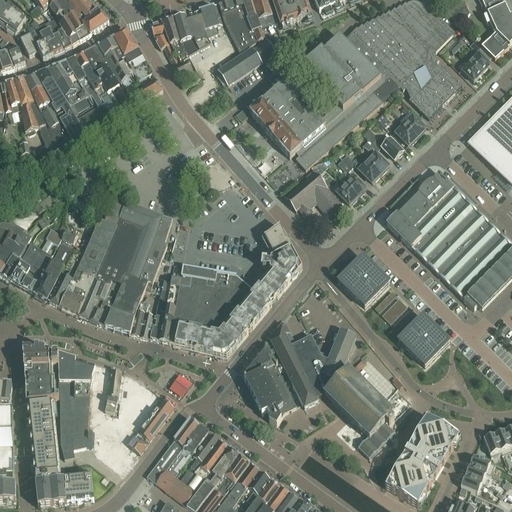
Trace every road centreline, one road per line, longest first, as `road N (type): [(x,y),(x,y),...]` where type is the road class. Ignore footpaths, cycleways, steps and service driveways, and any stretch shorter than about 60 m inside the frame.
road 1 (unclassified): [(321,263),(190,116),(131,20)]
road 2 (residential): [(199,406),(321,263)]
road 3 (residential): [(342,511),(199,406)]
road 4 (residential): [(471,339),(358,228)]
road 5 (residential): [(439,511),(482,414),(511,414)]
